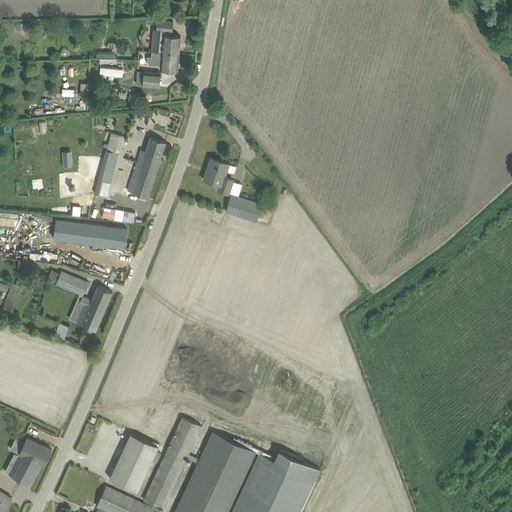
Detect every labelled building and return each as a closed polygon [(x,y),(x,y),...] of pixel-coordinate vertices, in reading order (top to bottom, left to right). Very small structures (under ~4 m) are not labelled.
[(153,28),(152,48),(151,50),(155,51),(162,52),(179,53),(181,36),(172,35),(173,22),(157,21),(157,29),(153,28)] [(162,52),(155,51),(154,69),(178,71),(179,53),(162,52)] [(161,73),(144,72),(143,84),(160,85),(161,73)] [(105,149),(118,153),(123,136),(107,131),(105,138),(108,139),(105,149)] [(132,192),(148,197),(166,141),(151,136),(146,150),(141,149),(128,190),(133,191),(132,192)] [(234,179),(226,177),(230,163),(211,157),(204,179),(220,185),(218,190),(229,193),(234,179)] [(73,158),(63,158),(64,166),(73,165),(73,158)] [(108,197),(111,181),(103,179),(99,195),(108,197)] [(259,216),(262,206),(263,204),(260,203),(254,201),(238,196),(232,194),(227,211),(257,221),(259,216)] [(128,228),(57,218),(54,238),(125,247),(128,228)] [(62,271),(61,272),(56,282),(84,294),(89,282),(62,271)] [(13,282),(11,289),(10,290),(19,293),(22,286),(13,282)] [(92,299),(83,296),(80,302),(84,304),(77,322),(96,330),(113,292),(98,285),(92,299)] [(15,306),(6,302),(5,304),(4,308),(13,311),(15,306)] [(69,325),(60,322),(56,334),(65,337),(69,325)] [(158,511),(167,489),(174,491),(198,426),(177,419),(146,501),(102,484),(93,507),(106,511),(158,511)] [(299,511),(317,467),(272,450),(270,458),(254,452),(255,449),(206,431),(174,511),(299,511)] [(110,478),(113,480),(138,491),(152,460),(157,450),(159,445),(132,433),(110,478)] [(52,449),(27,437),(20,453),(21,453),(20,456),(15,454),(6,471),(31,484),(42,463),(45,465),(52,449)] [(3,511),(12,498),(0,490),(0,511),(1,511),(3,511)]
